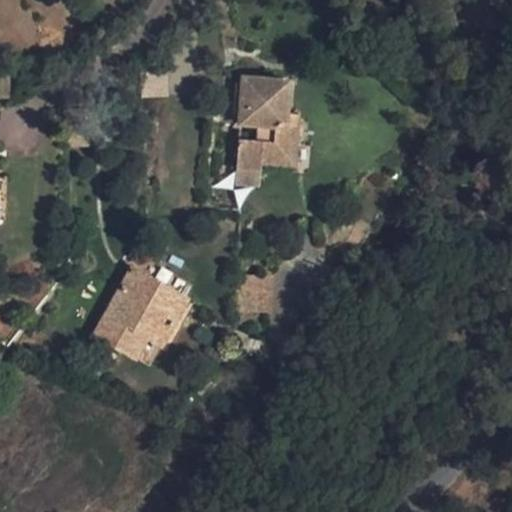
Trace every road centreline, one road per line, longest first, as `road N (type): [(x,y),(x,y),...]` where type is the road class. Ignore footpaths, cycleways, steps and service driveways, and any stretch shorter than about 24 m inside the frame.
road 1 (unknown): [(160,0),(105,66),(0,122)]
road 2 (residential): [(376,511),(451,444),(511,360)]
